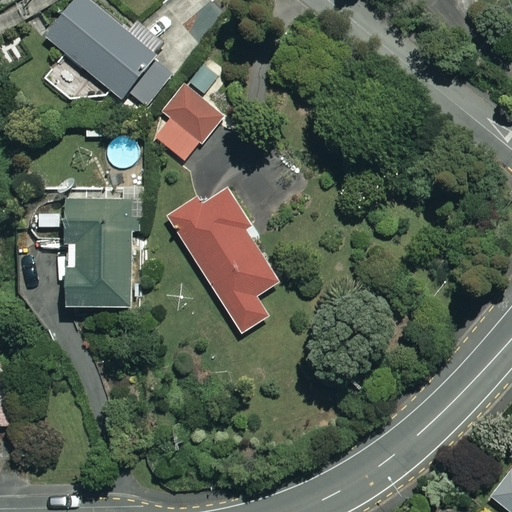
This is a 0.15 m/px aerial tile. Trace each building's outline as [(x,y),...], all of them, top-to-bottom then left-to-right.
[(139,38),(94,0),(78,0),(47,38),(122,101),(129,92),(148,108),(178,72),(156,54),(163,46),(145,30),(139,38)] [(222,116),(186,87),(165,113),(171,118),(155,137),(186,162),(222,116)] [(110,159),(114,166),(122,169),(130,168),(136,164),(140,154),(138,146),(132,140),(125,138),(117,140),(109,151),(110,159)] [(249,227),(228,193),(204,209),(199,202),(170,220),(242,336),(271,318),(258,297),(280,284),(246,229),(249,227)] [(130,202),(67,203),(70,310),(132,308),(130,202)] [(14,356),(0,356),(0,427),(15,427),(14,356)] [(511,511),(511,473),(491,497),(509,511),(511,511)]
